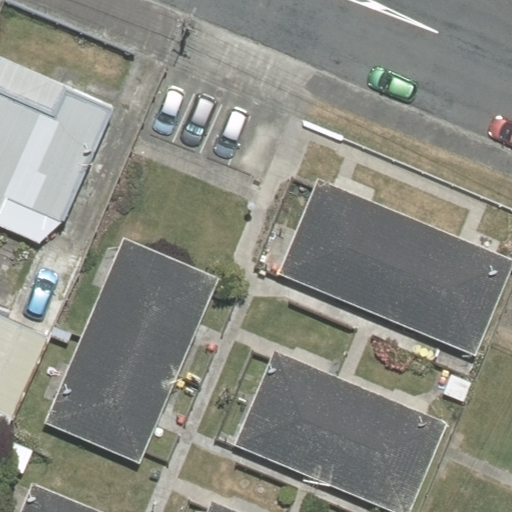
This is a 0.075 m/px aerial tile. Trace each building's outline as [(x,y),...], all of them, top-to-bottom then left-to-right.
[(61,82),(51,105),(0,83),(0,202),(4,193),(59,216),(98,125),(108,102),(61,82)] [(511,258),(315,175),(275,269),(471,352),(511,258)] [(216,272),(122,232),(43,417),(138,457),(216,272)] [(82,254),(45,238),(11,317),(48,332),(82,254)] [(48,332),(0,311),(0,411),(12,416),(48,332)] [(406,511),(447,418),(271,344),(229,442),(393,511),(406,511)] [(34,449),(7,437),(0,452),(0,465),(23,475),(34,449)] [(16,511),(110,511),(31,478),(16,511)] [(247,511),(211,496),(203,511),(247,511)]
